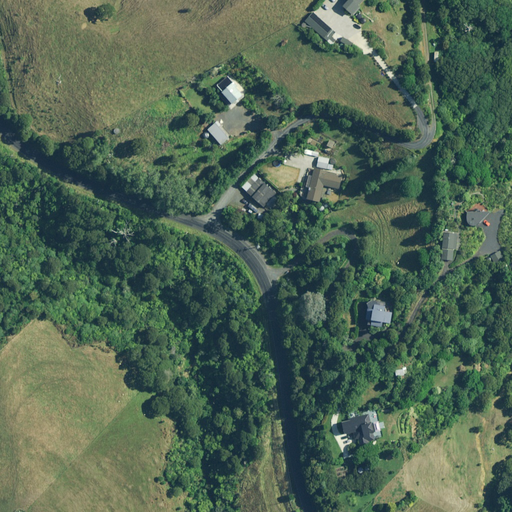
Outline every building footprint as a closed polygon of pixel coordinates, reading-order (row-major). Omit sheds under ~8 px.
[(348,0),(344,6),(354,15),(362,5),(361,4),(364,0),(348,0)] [(337,32),(314,12),(306,21),(329,41),(337,32)] [(245,94),(230,75),(218,85),(233,104),(245,94)] [(210,99),(207,95),(193,104),(195,108),(210,99)] [(230,137),(217,122),(209,129),(222,144),(230,137)] [(336,142),(330,139),(327,145),(333,148),(336,142)] [(329,158),(320,156),(317,166),(332,170),(334,164),(328,163),(329,158)] [(332,171),(317,167),(307,165),(300,196),(321,202),(325,185),(340,189),(343,175),(332,173),(332,171)] [(277,193),(255,173),(242,187),(265,207),(277,193)] [(489,214),(489,211),(468,212),(468,222),(472,225),(478,225),(489,214)] [(458,232),(441,231),(441,240),(444,240),(443,259),(454,260),(455,248),(457,249),(458,232)] [(506,260),(501,250),(491,255),(496,264),(506,260)] [(391,302),(372,300),(369,302),(368,308),(366,319),(373,320),(372,325),(382,326),(383,321),(392,323),(393,311),(390,311),(391,302)] [(353,440),(359,439),(360,444),(369,442),(369,440),(382,437),(380,430),(377,431),(371,413),(342,421),(346,434),(351,433),(353,440)]
